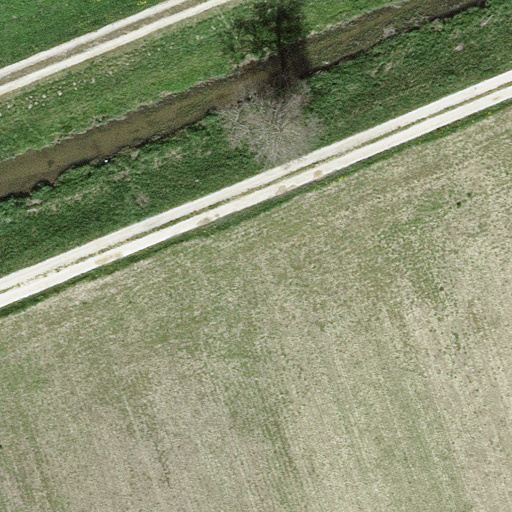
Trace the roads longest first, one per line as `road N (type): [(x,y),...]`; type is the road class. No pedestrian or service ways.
road 1 (track): [(511,82),(0,292)]
road 2 (track): [(0,78),(187,0)]
